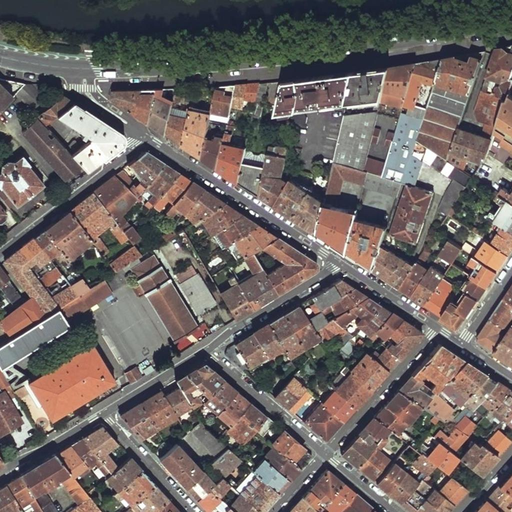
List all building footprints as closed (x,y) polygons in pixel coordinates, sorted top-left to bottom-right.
[(511,45),(497,48),(483,90),(506,97),(507,98),(509,92),(511,84),(511,45)] [(443,58),(417,138),(449,160),(460,128),(486,50),(463,54),(443,58)] [(415,63),(404,104),(399,119),(395,135),(391,147),(386,165),(383,176),(403,181),(405,175),(417,138),(443,58),(429,60),(415,63)] [(389,68),(381,101),(387,102),(400,105),(401,103),(404,104),(415,63),(402,65),(389,68)] [(354,72),(347,102),(376,99),(373,113),(344,116),(333,163),(364,170),(367,159),(371,142),(374,130),(381,101),(389,68),(369,70),(354,72)] [(298,79),(301,92),(297,109),(347,102),(354,72),(309,77),(298,79)] [(0,108),(16,92),(25,83),(0,76),(0,108)] [(280,99),(277,113),(296,111),(297,109),(301,92),(298,79),(291,79),(284,80),(280,99)] [(284,80),(273,82),(269,98),(280,99),(284,80)] [(260,83),(256,103),(253,116),(260,117),(268,82),(260,83)] [(25,83),(16,92),(30,105),(34,102),(37,99),(42,95),(45,85),(25,83)] [(236,85),(231,107),(242,109),(243,108),(245,101),(256,103),(260,83),(247,84),(236,85)] [(217,86),(214,102),(212,113),(210,122),(213,122),(214,123),(215,120),(215,113),(230,115),(231,107),(236,85),(225,86),(217,86)] [(188,87),(185,102),(192,103),(195,87),(188,87)] [(114,89),(111,98),(124,107),(136,114),(143,88),(114,89)] [(143,88),(136,114),(142,118),(150,123),(158,88),(151,88),(143,88)] [(162,88),(158,88),(150,123),(157,128),(166,134),(173,104),(159,97),(160,94),(162,88)] [(460,128),(449,160),(474,177),(488,154),(495,132),(506,97),(483,90),(476,112),(481,119),(488,121),(483,135),(460,128)] [(173,104),(166,134),(174,139),(183,145),(189,116),(186,116),(185,122),(183,122),(173,120),(173,116),(174,114),(176,114),(177,108),(181,108),(184,93),(176,92),(174,101),(173,104)] [(506,97),(495,132),(502,137),(511,122),(511,93),(509,92),(507,98),(506,97)] [(23,132),(64,178),(81,165),(71,154),(68,151),(65,155),(61,150),(64,146),(53,134),(49,138),(44,133),(49,129),(44,124),(55,115),(72,102),(70,101),(60,94),(58,97),(59,98),(53,103),(52,101),(38,112),(39,114),(37,115),(38,118),(23,132)] [(174,101),(160,94),(159,97),(173,104),(174,101)] [(55,115),(89,137),(88,139),(90,140),(80,148),(71,154),(81,165),(85,169),(93,164),(94,165),(104,157),(103,155),(109,151),(111,152),(119,145),(119,133),(105,124),(104,125),(95,119),(96,117),(72,102),(55,115)] [(387,102),(384,115),(399,119),(404,104),(401,103),(400,105),(387,102)] [(189,116),(183,145),(192,151),(202,158),(207,136),(208,132),(210,122),(212,113),(208,112),(191,109),(189,116)] [(215,113),(215,120),(228,122),(230,115),(215,113)] [(511,122),(502,137),(511,143),(511,122)] [(225,136),(219,169),(229,175),(239,182),(245,152),(246,147),(231,144),(235,129),(232,125),(228,124),(225,136)] [(374,130),(371,142),(377,144),(380,131),(374,130)] [(268,156),(260,196),(267,201),(274,206),(290,183),(284,179),(290,150),(287,146),(279,144),(275,146),(277,134),(273,133),(268,156)] [(388,133),(385,146),(391,147),(395,135),(388,133)] [(207,136),(202,158),(211,163),(219,169),(225,136),(217,134),(216,140),(209,140),(209,136),(207,136)] [(417,138),(405,175),(417,179),(424,160),(454,180),(446,192),(439,209),(448,215),(454,207),(474,177),(449,160),(417,138)] [(74,141),(65,148),(68,151),(71,154),(80,148),(74,141)] [(114,175),(136,198),(139,194),(142,190),(164,163),(155,157),(145,151),(128,165),(129,168),(132,166),(142,180),(136,186),(121,170),(114,175)] [(252,153),(245,152),(239,182),(249,189),(260,196),(268,156),(260,155),(258,156),(253,155),(252,153)] [(0,173),(0,185),(2,187),(3,187),(5,189),(0,193),(0,195),(10,207),(14,203),(15,204),(17,205),(30,195),(44,184),(29,166),(31,164),(23,156),(15,162),(13,161),(7,161),(4,163),(2,170),(2,171),(0,173)] [(367,159),(364,170),(368,171),(383,176),(386,165),(367,159)] [(164,163),(142,190),(145,192),(148,189),(153,194),(148,202),(153,206),(179,173),(172,168),(164,163)] [(333,163),(327,192),(340,195),(343,180),(364,185),(368,171),(364,170),(333,163)] [(368,171),(364,185),(364,187),(398,196),(403,181),(383,176),(368,171)] [(179,173),(153,206),(152,207),(154,209),(155,208),(159,210),(168,198),(174,203),(191,181),(185,177),(179,173)] [(114,175),(92,192),(116,223),(122,216),(136,198),(114,175)] [(293,179),(310,190),(312,187),(295,176),(293,179)] [(290,183),(274,206),(282,211),(294,218),(310,190),(293,179),(290,183)] [(191,181),(174,203),(166,213),(170,216),(178,207),(183,213),(185,211),(203,189),(197,185),(191,181)] [(408,183),(391,233),(417,243),(435,192),(408,183)] [(305,226),(317,234),(324,204),(325,199),(313,191),(315,188),(312,187),(310,190),(294,218),(305,226)] [(504,187),(500,194),(511,201),(511,192),(510,191),(504,187)] [(313,191),(325,199),(326,195),(315,188),(313,191)] [(142,190),(139,194),(148,202),(153,194),(148,189),(145,192),(142,190)] [(203,189),(185,211),(194,223),(198,220),(225,203),(213,195),(203,189)] [(69,211),(94,244),(96,247),(104,257),(109,253),(95,233),(104,226),(107,223),(119,239),(125,235),(123,232),(116,223),(92,192),(69,211)] [(505,205),(499,214),(494,211),(493,213),(489,211),(487,213),(495,218),(499,221),(502,223),(504,224),(511,229),(511,201),(500,194),(497,197),(501,200),(500,202),(505,205)] [(0,222),(4,219),(6,212),(11,208),(10,207),(0,195),(0,222)] [(225,203),(198,220),(201,224),(202,223),(205,222),(213,236),(243,215),(233,209),(225,203)] [(324,204),(317,234),(332,244),(347,254),(348,252),(349,248),(356,219),(357,211),(324,204)] [(454,207),(448,215),(451,217),(457,208),(454,207)] [(45,229),(70,262),(72,260),(70,258),(74,256),(70,251),(83,241),(87,246),(90,244),(92,245),(94,244),(69,211),(45,229)] [(183,213),(192,224),(194,223),(185,211),(183,213)] [(243,215),(213,236),(216,238),(217,237),(220,236),(227,247),(258,225),(250,219),(243,215)] [(116,223),(123,232),(130,227),(122,216),(116,223)] [(356,219),(349,248),(375,265),(385,233),(386,232),(388,226),(356,219)] [(202,223),(210,237),(213,236),(205,222),(202,223)] [(492,234),(490,237),(482,232),(477,229),(475,227),(472,230),(477,233),(480,235),(487,240),(509,255),(511,250),(511,229),(504,224),(500,231),(496,237),(492,234)] [(258,225),(227,247),(237,262),(243,258),(252,253),(261,248),(276,239),(281,242),(284,242),(267,231),(258,225)] [(123,232),(125,235),(132,244),(135,242),(139,238),(130,227),(123,232)] [(161,234),(162,235),(165,240),(175,234),(171,227),(161,234)] [(34,238),(50,258),(57,254),(59,257),(56,260),(60,265),(65,260),(67,262),(66,264),(71,271),(70,272),(72,275),(77,282),(71,286),(78,295),(89,288),(72,264),(70,262),(45,229),(34,238)] [(438,231),(434,237),(446,245),(450,239),(438,231)] [(375,265),(374,269),(373,271),(400,288),(416,265),(386,245),(389,235),(385,233),(375,265)] [(217,237),(225,249),(227,247),(220,236),(217,237)] [(66,279),(50,258),(34,238),(5,261),(32,297),(32,296),(45,315),(78,295),(71,286),(66,279)] [(266,276),(277,294),(294,284),(313,272),(317,270),(317,265),(314,261),(303,254),(302,255),(296,251),(297,250),(284,242),(281,242),(276,239),(261,248),(285,264),(266,276)] [(446,245),(442,251),(456,260),(459,255),(463,248),(450,239),(446,245)] [(487,240),(480,250),(470,243),(466,250),(474,255),(499,271),(503,264),(509,255),(487,240)] [(83,241),(70,251),(74,256),(87,246),(83,241)] [(133,245),(110,264),(115,272),(121,268),(127,264),(141,256),(138,252),(135,248),(133,245)] [(348,252),(374,269),(375,265),(349,248),(348,252)] [(464,253),(472,258),(474,255),(466,250),(464,253)] [(440,254),(453,263),(456,260),(442,251),(440,254)] [(238,284),(253,309),(266,301),(277,294),(266,276),(252,253),(243,258),(245,262),(243,264),(248,273),(251,271),(253,275),(238,284)] [(140,285),(174,341),(186,333),(198,326),(169,278),(168,278),(152,255),(130,269),(140,285)] [(475,260),(472,263),(477,266),(472,275),(489,286),(493,279),(499,271),(474,255),(472,258),(475,260)] [(416,265),(400,288),(412,296),(429,271),(421,266),(423,263),(420,262),(422,258),(421,257),(416,265)] [(453,263),(446,274),(426,305),(434,310),(442,316),(462,286),(470,274),(467,272),(453,263)] [(472,263),(467,272),(470,274),(472,275),(477,266),(472,263)] [(127,264),(121,268),(129,281),(134,289),(140,285),(130,269),(127,264)] [(429,271),(412,296),(421,301),(426,305),(446,274),(433,265),(431,268),(429,271)] [(0,286),(14,305),(24,297),(0,266),(0,286)] [(0,343),(0,364),(4,362),(67,323),(65,320),(129,281),(121,268),(115,272),(89,288),(78,295),(45,315),(11,337),(0,343)] [(177,277),(200,313),(214,305),(192,268),(177,277)] [(470,274),(462,286),(480,299),(485,292),(489,286),(472,275),(470,274)] [(66,279),(71,286),(77,282),(72,275),(66,279)] [(221,295),(236,319),(243,315),(253,309),(238,284),(233,276),(228,279),(233,287),(221,295)] [(299,305),(315,328),(329,320),(327,317),(324,313),(320,307),(354,287),(347,282),(342,278),(303,302),(299,305)] [(480,299),(462,286),(442,316),(449,320),(460,327),(480,299)] [(354,287),(320,307),(324,313),(333,308),(335,306),(340,313),(367,296),(360,290),(354,287)] [(340,313),(329,320),(343,329),(345,326),(343,325),(349,319),(347,317),(354,312),(361,317),(355,324),(360,328),(380,304),(374,300),(367,296),(340,313)] [(503,326),(509,330),(511,324),(511,301),(505,297),(496,310),(491,318),(503,326)] [(359,328),(369,337),(391,312),(386,308),(380,304),(360,328),(359,328)] [(283,314),(302,345),(304,348),(308,346),(306,342),(319,334),(315,328),(299,305),(291,309),(283,314)] [(391,312),(369,337),(373,340),(378,334),(384,338),(385,337),(402,319),(397,316),(391,312)] [(268,323),(282,345),(290,357),(292,355),(290,352),(302,345),(283,314),(279,317),(268,323)] [(477,339),(495,351),(505,335),(499,332),(503,326),(491,318),(484,328),(477,339)] [(402,319),(385,337),(393,345),(412,325),(407,322),(402,319)] [(315,328),(319,334),(321,338),(323,341),(340,330),(343,329),(329,320),(315,328)] [(0,343),(11,337),(0,322),(0,343)] [(253,332),(268,355),(282,345),(268,323),(260,328),(253,332)] [(504,357),(511,362),(511,324),(509,330),(505,335),(495,351),(504,357)] [(385,347),(398,359),(410,347),(422,334),(422,333),(412,325),(393,345),(385,337),(384,338),(380,342),(383,345),(385,347)] [(338,340),(343,345),(340,349),(348,356),(357,346),(350,339),(353,335),(343,329),(340,330),(344,333),(338,340)] [(227,349),(226,354),(244,370),(268,355),(253,332),(238,341),(228,347),(227,349)] [(319,334),(306,342),(308,346),(321,338),(319,334)] [(350,339),(357,346),(359,348),(363,343),(354,334),(353,335),(350,339)] [(88,339),(26,377),(27,381),(90,342),(88,339)] [(32,389),(50,419),(83,399),(114,380),(90,342),(27,381),(32,389)] [(359,348),(364,352),(368,356),(369,354),(373,351),(363,343),(359,348)] [(439,344),(412,374),(422,382),(423,383),(425,381),(420,377),(423,373),(425,370),(435,379),(434,381),(429,387),(437,393),(442,387),(465,361),(453,353),(439,344)] [(302,345),(290,352),(292,355),(304,348),(302,345)] [(383,345),(376,352),(378,353),(385,347),(383,345)] [(378,353),(374,358),(388,371),(392,366),(398,359),(385,347),(378,353)] [(373,351),(369,354),(374,358),(378,353),(376,352),(374,350),(373,351)] [(352,371),(372,389),(379,380),(388,371),(374,358),(369,354),(368,356),(364,352),(362,355),(365,357),(352,371)] [(283,375),(288,379),(292,375),(295,371),(297,369),(291,360),(286,363),(289,368),(283,375)] [(465,361),(442,387),(444,388),(446,387),(447,388),(450,384),(461,393),(458,397),(460,399),(458,401),(457,402),(460,404),(461,403),(486,374),(475,367),(465,361)] [(27,381),(26,377),(4,362),(0,364),(0,367),(15,377),(13,380),(16,387),(27,381)] [(176,380),(179,387),(191,406),(192,405),(190,400),(192,398),(191,395),(198,391),(206,398),(222,378),(213,370),(204,362),(190,371),(176,380)] [(347,377),(336,390),(355,407),(362,399),(372,389),(352,371),(346,366),(341,372),(347,377)] [(125,374),(131,384),(141,377),(136,368),(125,374)] [(0,388),(2,389),(9,385),(0,369),(0,388)] [(423,373),(434,381),(435,379),(425,370),(423,373)] [(341,372),(331,382),(329,384),(330,386),(336,390),(347,377),(341,372)] [(398,390),(424,408),(431,400),(416,389),(418,388),(422,382),(412,374),(406,381),(398,390)] [(486,374),(461,403),(465,406),(467,404),(469,402),(475,406),(497,381),(492,378),(486,374)] [(288,379),(274,396),(282,402),(288,407),(306,387),(296,378),(292,375),(288,379)] [(206,398),(204,401),(202,404),(204,405),(206,403),(217,413),(237,391),(229,385),(222,378),(206,398)] [(16,387),(13,390),(17,398),(32,389),(27,381),(16,387)] [(497,381),(475,406),(477,409),(480,411),(485,405),(492,410),(510,390),(504,386),(497,381)] [(446,387),(444,388),(458,401),(460,399),(458,397),(461,393),(450,384),(447,388),(446,387)] [(321,400),(343,420),(348,415),(355,407),(336,390),(330,386),(328,388),(332,392),(330,394),(328,393),(321,400)] [(163,396),(175,415),(186,409),(188,413),(194,410),(191,406),(179,387),(163,396)] [(306,387),(288,407),(294,413),(312,392),(306,387)] [(416,389),(431,400),(433,398),(418,388),(416,389)] [(140,402),(155,427),(173,417),(175,415),(163,396),(160,390),(150,396),(140,402)] [(392,396),(384,405),(407,423),(419,409),(422,410),(424,408),(398,390),(392,396)] [(511,391),(510,390),(492,410),(486,417),(492,421),(497,415),(503,420),(504,419),(511,409),(511,391)] [(237,391),(217,413),(231,424),(250,402),(245,398),(237,391)] [(0,393),(0,435),(20,423),(2,392),(0,393)] [(431,400),(424,408),(437,416),(440,419),(444,422),(450,416),(453,411),(435,395),(433,398),(431,400)] [(303,420),(325,439),(334,430),(343,420),(321,400),(303,420)] [(117,415),(138,437),(155,427),(140,402),(128,409),(117,415)] [(250,402),(231,424),(244,436),(242,439),(245,441),(255,429),(266,415),(259,410),(250,402)] [(379,411),(374,417),(390,429),(409,444),(414,448),(417,444),(414,441),(411,443),(407,440),(409,437),(409,436),(401,430),(407,423),(384,405),(379,411)] [(266,415),(255,429),(261,434),(272,421),(266,415)] [(450,416),(444,422),(452,427),(455,423),(454,422),(456,421),(450,416)] [(174,419),(173,417),(155,427),(156,429),(174,419)] [(351,442),(341,454),(358,468),(376,446),(367,439),(369,435),(374,439),(378,435),(382,438),(383,437),(390,429),(374,417),(367,424),(351,442)] [(462,422),(455,429),(467,438),(473,432),(477,426),(466,417),(462,422)] [(454,422),(455,423),(452,427),(455,429),(462,422),(458,418),(456,421),(454,422)] [(441,433),(436,439),(438,441),(453,453),(465,440),(467,438),(455,429),(452,427),(444,422),(440,419),(438,421),(446,427),(445,429),(452,435),(449,439),(441,433)] [(502,421),(511,428),(511,425),(504,419),(503,420),(502,421)] [(190,430),(216,458),(226,448),(204,428),(200,421),(190,430)] [(229,427),(242,439),(244,436),(231,424),(229,427)] [(82,438),(105,465),(111,473),(116,468),(104,454),(106,453),(118,444),(111,435),(102,426),(92,432),(82,438)] [(155,427),(138,437),(140,439),(156,429),(155,427)] [(497,431),(484,445),(498,456),(505,449),(511,441),(496,427),(494,430),(497,431)] [(272,443),(301,468),(312,456),(290,437),(283,430),(272,443)] [(473,432),(467,438),(475,443),(480,438),(473,432)] [(425,435),(434,442),(436,439),(434,438),(427,433),(425,435)] [(376,446),(358,468),(367,476),(377,483),(394,462),(380,451),(389,440),(383,437),(382,438),(376,446)] [(70,445),(86,465),(87,467),(94,461),(96,464),(99,467),(101,465),(103,467),(105,465),(82,438),(75,442),(70,445)] [(472,445),(460,459),(464,461),(481,475),(489,466),(498,456),(484,445),(482,444),(479,446),(475,443),(467,438),(465,440),(472,445)] [(480,438),(475,443),(479,446),(482,444),(484,441),(480,438)] [(269,446),(261,456),(289,480),(295,474),(301,468),(272,443),(267,439),(265,442),(269,446)] [(414,448),(421,453),(435,464),(448,474),(460,459),(453,453),(438,441),(432,448),(421,440),(417,444),(414,448)] [(465,440),(453,453),(460,459),(472,445),(465,440)] [(170,471),(185,487),(201,471),(176,444),(169,449),(159,459),(170,471)] [(55,454),(73,477),(75,476),(74,474),(86,465),(70,445),(61,450),(55,454)] [(212,462),(209,465),(211,467),(219,473),(222,476),(240,460),(226,448),(216,458),(212,462)] [(257,452),(250,461),(255,464),(261,456),(257,452)] [(104,454),(116,468),(119,466),(106,453),(104,454)] [(421,453),(413,464),(427,475),(427,474),(435,464),(421,453)] [(21,475),(42,509),(51,503),(43,488),(59,479),(79,505),(69,511),(100,511),(73,477),(55,454),(38,464),(21,475)] [(244,463),(250,469),(278,493),(284,486),(289,480),(261,456),(255,464),(250,461),(248,459),(244,463)] [(134,462),(129,457),(119,466),(116,468),(111,473),(108,476),(118,487),(116,489),(118,491),(141,469),(134,462)] [(208,458),(201,465),(205,469),(207,467),(209,465),(212,462),(208,458)] [(94,461),(87,467),(89,469),(96,464),(94,461)] [(394,462),(377,483),(382,488),(388,493),(405,472),(394,462)] [(86,465),(74,474),(75,476),(87,467),(86,465)] [(141,469),(118,491),(130,504),(129,505),(130,507),(155,484),(147,476),(141,469)] [(252,478),(243,488),(237,483),(234,487),(235,488),(261,511),(268,504),(278,493),(250,469),(246,473),(252,478)] [(343,482),(327,469),(321,475),(310,488),(318,495),(323,491),(329,496),(327,498),(329,500),(343,482)] [(201,471),(185,487),(189,492),(196,499),(209,489),(222,476),(219,473),(213,480),(203,470),(201,471)] [(499,485),(511,494),(511,470),(507,476),(499,485)] [(405,472),(388,493),(396,499),(402,504),(414,490),(419,484),(405,472)] [(246,473),(237,483),(243,488),(252,478),(246,473)] [(12,480),(6,484),(22,511),(39,511),(43,510),(42,509),(21,475),(12,480)] [(106,478),(116,489),(118,487),(108,476),(106,478)] [(222,476),(209,489),(221,499),(224,496),(222,494),(231,484),(227,481),(222,476)] [(227,481),(231,484),(234,487),(237,483),(230,477),(227,481)] [(419,484),(414,490),(421,496),(430,485),(426,482),(423,479),(419,484)] [(449,485),(463,496),(468,490),(454,479),(449,485)] [(326,502),(326,503),(337,511),(340,510),(355,492),(349,487),(343,482),(329,500),(326,502)] [(0,511),(22,511),(6,484),(0,487),(0,511)] [(155,484),(130,507),(130,508),(133,511),(138,508),(141,511),(155,511),(169,499),(162,492),(155,484)] [(430,485),(421,496),(425,499),(435,489),(430,485)] [(449,485),(447,487),(461,498),(463,496),(449,485)] [(486,500),(500,511),(508,511),(511,508),(511,494),(499,485),(492,493),(486,500)] [(446,487),(440,493),(455,505),(461,498),(447,487),(446,487)] [(239,499),(231,508),(234,511),(260,511),(261,511),(235,488),(232,492),(237,497),(239,499)] [(310,488),(303,496),(321,511),(323,510),(321,508),(324,505),(326,503),(326,502),(318,495),(310,488)] [(209,489),(196,499),(202,506),(206,510),(213,502),(222,511),(228,506),(221,499),(209,489)] [(435,489),(425,499),(440,511),(448,511),(455,505),(440,493),(435,489)] [(414,490),(402,504),(412,511),(440,511),(425,499),(420,506),(413,500),(417,496),(419,498),(421,496),(414,490)] [(117,497),(128,509),(130,508),(130,507),(129,505),(130,504),(118,491),(113,495),(116,498),(117,497)] [(323,491),(318,495),(326,502),(329,500),(327,498),(329,496),(323,491)] [(355,492),(340,510),(341,511),(370,511),(374,508),(365,501),(355,492)] [(321,511),(303,496),(294,506),(288,511),(321,511)] [(417,496),(413,500),(420,506),(425,499),(421,496),(419,498),(417,496)] [(237,497),(228,506),(231,508),(239,499),(237,497)] [(169,499),(155,511),(176,511),(179,510),(174,505),(169,499)] [(476,511),(477,511),(500,511),(486,500),(480,506),(476,511)] [(42,509),(43,511),(56,511),(51,503),(42,509)] [(324,505),(332,511),(337,511),(326,503),(324,505)]
